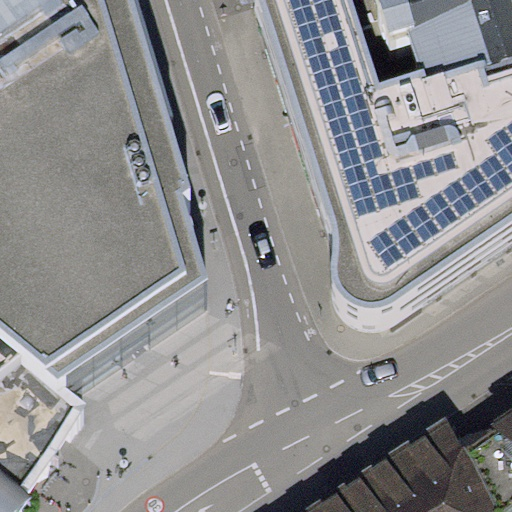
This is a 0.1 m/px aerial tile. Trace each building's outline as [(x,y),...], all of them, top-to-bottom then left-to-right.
[(23,511),(90,429),(69,407),(208,311),(187,229),(194,220),(127,0),(0,0),(0,511),(23,511)] [(254,0),(259,14),(301,0),(254,0)] [(301,0),(259,14),(255,16),(334,258),(333,291),(333,303),(334,310),(338,320),(348,331),(361,337),(374,338),(387,337),(511,252),(511,91),(426,121),(422,107),(369,125),(327,0),(301,0)] [(426,121),(511,91),(511,0),(373,0),(365,3),(390,75),(408,69),(422,107),(426,121)] [(511,511),(511,438),(498,448),(494,443),(462,464),(448,438),(383,482),(337,511),(511,511)]
